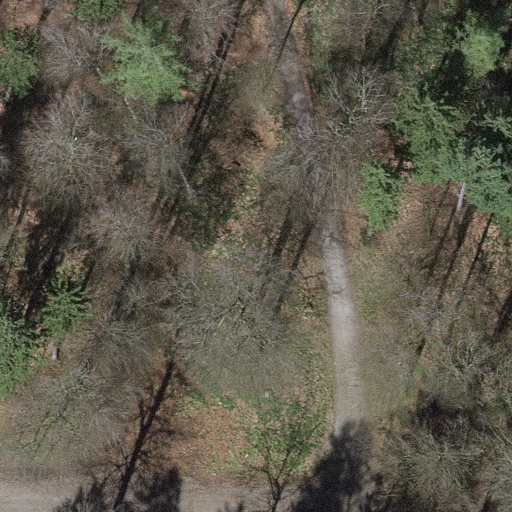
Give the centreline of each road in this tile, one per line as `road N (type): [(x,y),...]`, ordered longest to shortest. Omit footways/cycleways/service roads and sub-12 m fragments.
road 1 (track): [(292,0),(414,511)]
road 2 (track): [(0,508),(265,511)]
